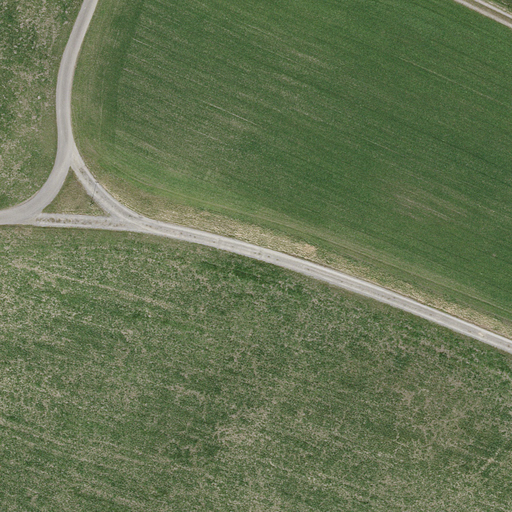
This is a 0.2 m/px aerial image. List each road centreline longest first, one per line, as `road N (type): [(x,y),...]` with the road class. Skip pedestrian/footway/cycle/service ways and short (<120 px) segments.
road 1 (track): [(23,225),(134,227),(197,239),(370,292),(511,348)]
road 2 (track): [(0,225),(23,225),(59,191),(72,153),(65,99),(96,0)]
